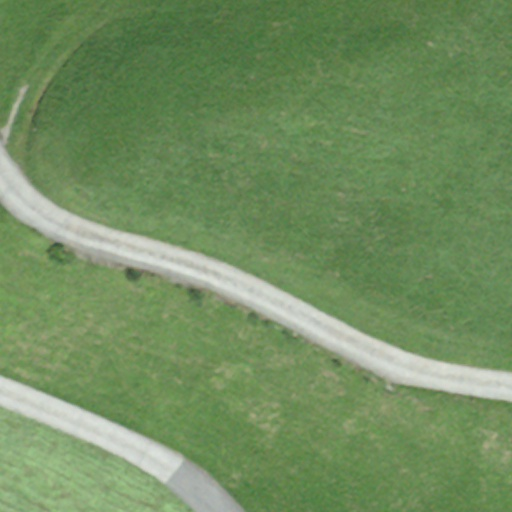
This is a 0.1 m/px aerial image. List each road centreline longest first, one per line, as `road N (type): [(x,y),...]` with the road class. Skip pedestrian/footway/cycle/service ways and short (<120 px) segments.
road 1 (track): [(0,162),(8,179),(137,249),(256,279),(397,363),(511,383)]
road 2 (residential): [(216,511),(177,471),(0,389)]
